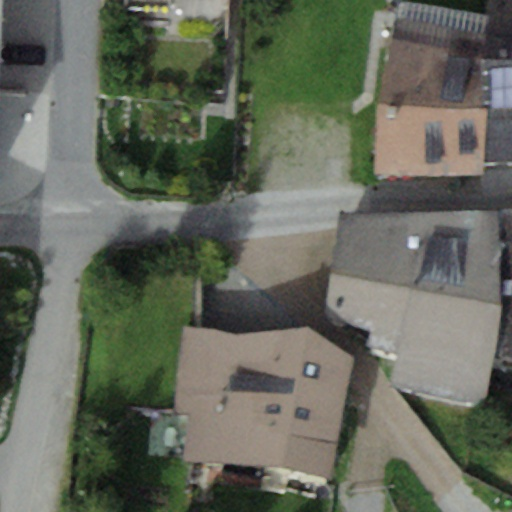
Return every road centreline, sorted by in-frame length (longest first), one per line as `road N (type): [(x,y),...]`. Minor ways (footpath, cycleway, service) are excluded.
road 1 (residential): [(511,190),(196,223),(70,226)]
road 2 (residential): [(70,226),(79,0)]
